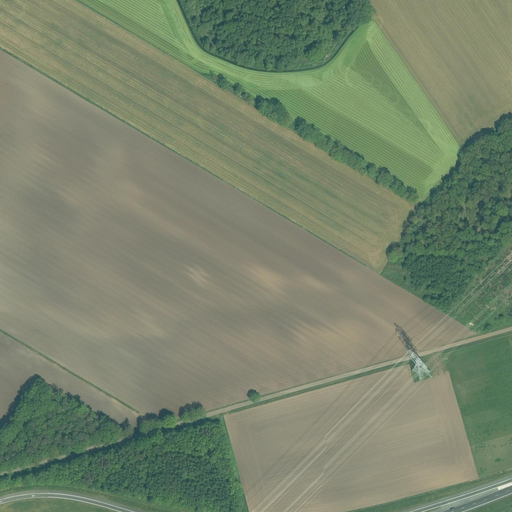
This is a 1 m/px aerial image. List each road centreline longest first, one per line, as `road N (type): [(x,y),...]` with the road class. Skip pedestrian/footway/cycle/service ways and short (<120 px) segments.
road 1 (unclassified): [(0,474),(511,329)]
road 2 (motorway): [(125,511),(51,495),(0,502)]
